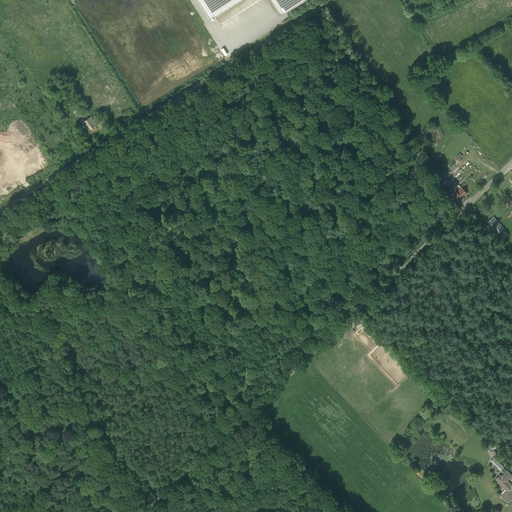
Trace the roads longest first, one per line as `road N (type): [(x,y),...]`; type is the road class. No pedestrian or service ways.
road 1 (unclassified): [(146,511),(511,162)]
road 2 (track): [(57,174),(332,0)]
